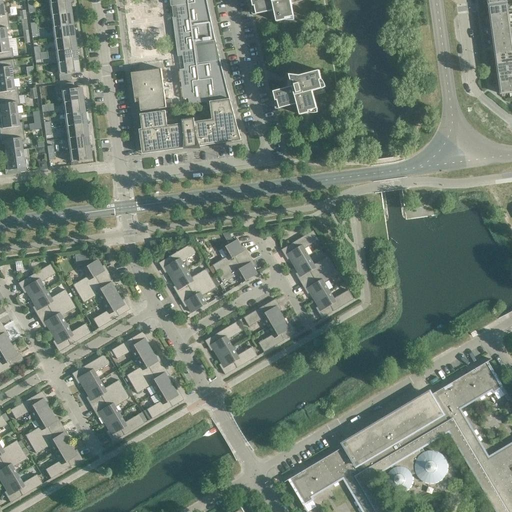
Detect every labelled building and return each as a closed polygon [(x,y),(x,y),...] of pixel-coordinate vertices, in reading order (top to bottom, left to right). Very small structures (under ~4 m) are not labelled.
[(170,0),(171,6),(172,11),(207,6),(205,0),(170,0)] [(251,0),(253,6),(255,6),(256,14),(274,11),(277,22),(286,20),(286,18),(294,16),(290,0),(251,0)] [(71,13),(69,1),(49,4),(50,15),(71,13)] [(508,15),(507,4),(486,7),(489,17),(508,15)] [(209,17),(207,6),(172,11),(173,17),(178,56),(183,56),(184,69),(180,70),(184,99),(188,99),(189,104),(210,102),(230,99),(227,88),(220,60),(218,49),(214,36),(213,36),(210,23),(211,22),(211,23),(212,23),(210,17),(209,17)] [(26,19),(25,11),(18,12),(19,20),(26,19)] [(72,25),(71,13),(50,15),(52,27),(72,25)] [(509,24),(508,15),(489,17),(487,17),(490,27),(509,24)] [(9,30),(8,21),(0,22),(0,40),(7,40),(6,31),(9,30)] [(510,34),(509,24),(490,27),(489,27),(492,36),(510,34)] [(74,36),(72,25),(52,27),(54,39),(74,36)] [(511,43),(510,34),(492,36),(490,36),(493,46),(511,43)] [(76,48),(74,36),(54,39),(55,51),(76,48)] [(8,48),(7,40),(0,40),(0,59),(13,57),(12,48),(8,48)] [(511,52),(511,44),(511,43),(493,46),(491,46),(494,55),(511,52)] [(77,60),(76,48),(55,51),(57,63),(77,60)] [(511,62),(511,52),(494,55),(493,55),(496,65),(511,62)] [(0,80),(12,78),(11,70),(14,69),(13,60),(0,61),(0,80)] [(79,73),(77,60),(57,63),(59,81),(71,80),(70,74),(79,73)] [(511,72),(511,62),(496,65),(494,65),(497,74),(511,72)] [(161,69),(131,73),(133,88),(163,84),(161,69)] [(322,80),(319,70),(300,76),(289,74),(291,81),(290,87),(273,91),(276,101),(277,100),(280,109),(297,104),(300,115),(309,112),(309,111),(317,109),(313,91),(322,88),(320,80),(322,80)] [(511,81),(511,72),(497,74),(495,74),(498,84),(511,81)] [(13,87),(12,78),(0,80),(0,98),(18,96),(17,87),(13,87)] [(511,92),(511,81),(498,84),(497,84),(500,94),(511,92)] [(60,84),(60,88),(62,103),(83,100),(81,87),(72,89),(72,83),(60,84)] [(166,107),(163,84),(133,88),(135,99),(139,99),(141,111),(166,107)] [(19,105),(18,96),(0,98),(0,116),(17,114),(16,105),(19,105)] [(240,137),(230,99),(210,102),(212,119),(194,122),(194,118),(182,120),(182,124),(167,126),(165,111),(140,114),(142,129),(139,129),(142,154),(234,141),(233,138),(240,137)] [(84,112),(83,100),(62,103),(64,115),(84,112)] [(86,124),(84,112),(64,115),(65,126),(86,124)] [(18,123),(17,114),(0,116),(2,128),(0,128),(0,134),(23,131),(22,123),(18,123)] [(87,136),(86,124),(65,126),(67,138),(87,136)] [(24,140),(23,131),(0,134),(0,137),(0,141),(3,140),(5,152),(22,150),(21,141),(24,140)] [(89,147),(87,136),(67,138),(69,150),(89,147)] [(91,160),(89,147),(69,150),(70,163),(91,160)] [(23,159),(22,150),(5,152),(6,164),(4,164),(4,171),(6,170),(7,174),(27,172),(26,168),(28,167),(27,158),(23,159)] [(287,254),(294,265),(309,256),(304,248),(319,240),(313,231),(293,243),(281,250),(285,256),(287,254)] [(213,265),(218,274),(250,255),(246,250),(244,251),(237,239),(222,248),(227,257),(213,265)] [(165,267),(172,279),(187,270),(182,262),(196,253),(191,244),(170,256),(159,263),(163,269),(165,267)] [(76,265),(89,264),(88,253),(75,255),(76,265)] [(253,261),(250,255),(218,274),(223,283),(238,275),(243,283),(258,274),(251,262),(253,261)] [(314,264),(309,256),(294,265),(301,277),(298,278),(302,284),(333,265),(328,256),(314,264)] [(72,285),(78,294),(110,275),(106,269),(104,271),(97,259),(82,268),(87,277),(72,285)] [(24,288),(30,299),(46,290),(41,282),(55,274),(50,264),(29,277),(18,283),(21,289),(24,288)] [(339,274),(333,265),(302,284),(305,290),(307,288),(314,299),(329,291),(325,282),(339,274)] [(191,278),(187,270),(172,279),(178,290),(176,291),(179,297),(211,278),(206,269),(191,278)] [(113,281),(110,275),(78,294),(83,303),(97,295),(102,303),(117,294),(111,282),(113,281)] [(216,287),(211,278),(179,297),(183,303),(185,301),(192,313),(207,304),(202,296),(216,287)] [(50,298),(46,290),(30,299),(37,310),(35,312),(38,318),(70,299),(65,290),(50,298)] [(334,299),(329,291),(314,299),(321,311),(318,312),(322,318),(333,311),(354,299),(348,290),(334,299)] [(124,305),(117,294),(102,303),(107,311),(93,319),(98,328),(119,316),(118,316),(130,309),(126,304),(124,305)] [(75,308),(70,299),(38,318),(42,323),(44,322),(51,333),(66,324),(61,316),(75,308)] [(263,318),(268,326),(283,317),(277,306),(279,305),(276,299),(264,306),(264,305),(244,318),(249,327),(263,318)] [(290,329),(283,317),(268,326),(273,334),(259,343),(264,352),(285,340),(296,333),(292,327),(290,329)] [(242,331),(237,322),(216,334),(205,341),(209,347),(211,345),(218,356),(233,347),(228,339),(242,331)] [(71,332),(66,324),(51,333),(57,344),(55,346),(58,352),(70,345),(90,333),(85,324),(71,332)] [(6,331),(3,326),(0,327),(0,350),(11,344),(4,333),(6,331)] [(131,351),(136,359),(151,350),(144,339),(146,337),(143,331),(132,338),(131,338),(111,350),(117,359),(131,351)] [(17,355),(11,344),(0,350),(0,360),(0,361),(0,373),(12,367),(23,360),(20,354),(17,355)] [(238,355),(233,347),(218,356),(224,368),(222,369),(225,375),(237,368),(257,356),(252,347),(238,355)] [(157,361),(151,350),(136,359),(140,367),(126,375),(131,384),(163,366),(160,360),(157,361)] [(109,364),(103,355),(83,367),(71,374),(75,380),(77,378),(84,390),(99,381),(94,373),(109,364)] [(489,457),(460,409),(492,390),(493,392),(503,387),(488,361),(401,413),(398,414),(394,417),(390,420),(388,422),(384,425),(382,427),(380,430),(375,437),(370,443),(369,443),(365,442),(363,441),(362,441),(359,441),(356,442),(353,442),(350,443),(349,444),(348,444),(346,445),(288,480),(303,505),(313,500),(311,497),(343,478),(363,511),(511,511),(511,496),(502,480),(489,457)] [(167,371),(163,366),(131,384),(137,394),(151,385),(156,393),(171,384),(164,373),(167,371)] [(104,389),(99,381),(84,390),(91,401),(88,402),(92,408),(124,389),(118,380),(104,389)] [(178,395),(171,384),(156,393),(160,401),(146,410),(152,419),(172,407),(172,406),(183,400),(180,394),(178,395)] [(128,397),(132,395),(128,388),(124,390),(128,397)] [(124,390),(124,389),(92,408),(95,414),(98,412),(104,424),(119,415),(115,407),(129,398),(128,397),(124,390)] [(30,411),(34,419),(50,410),(43,399),(45,397),(42,391),(30,398),(10,410),(15,419),(30,411)] [(56,421),(50,410),(34,419),(39,427),(25,435),(30,444),(62,426),(59,420),(56,421)] [(124,423),(119,415),(104,424),(111,435),(109,436),(112,442),(123,435),(123,436),(144,423),(138,414),(124,423)] [(65,431),(62,426),(30,444),(32,448),(36,453),(50,445),(55,453),(70,444),(63,433),(65,431)] [(2,449),(0,445),(0,462),(22,450),(16,441),(2,449)] [(511,443),(489,457),(502,480),(511,473),(511,443)] [(76,455),(70,444),(55,453),(59,461),(45,469),(51,479),(71,467),(71,466),(82,460),(79,454),(76,455)] [(26,456),(22,450),(0,462),(0,480),(2,484),(17,475),(13,467),(27,459),(26,456)] [(511,473),(502,480),(511,496),(511,473)] [(22,483),(17,475),(2,484),(9,495),(7,497),(10,503),(21,496),(42,484),(36,475),(22,483)]
